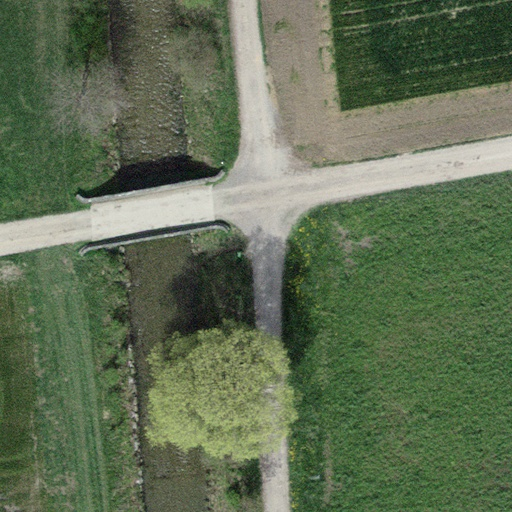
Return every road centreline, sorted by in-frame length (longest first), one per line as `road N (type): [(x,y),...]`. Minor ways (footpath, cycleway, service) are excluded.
road 1 (track): [(277,511),(259,160),(242,0)]
road 2 (track): [(261,202),(0,242)]
road 3 (track): [(261,202),(511,159)]
